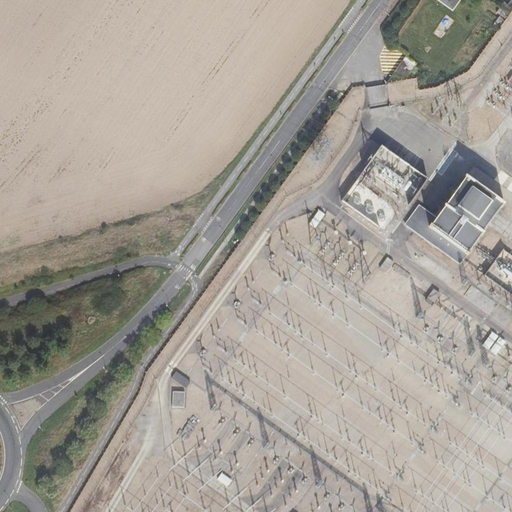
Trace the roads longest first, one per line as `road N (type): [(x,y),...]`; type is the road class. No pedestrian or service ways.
road 1 (residential): [(69,382),(186,272),(348,47)]
road 2 (track): [(215,230),(177,216),(41,257)]
